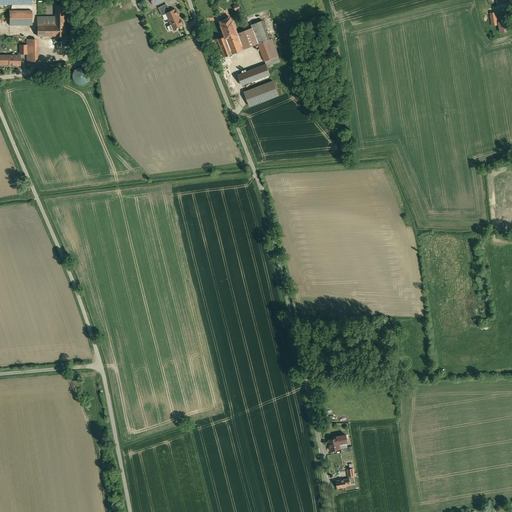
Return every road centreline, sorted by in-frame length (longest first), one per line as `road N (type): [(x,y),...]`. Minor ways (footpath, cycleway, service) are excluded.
road 1 (residential): [(265,204),(331,511)]
road 2 (residential): [(103,366),(0,106)]
road 3 (unclassified): [(189,0),(265,204)]
road 4 (residential): [(130,511),(103,366)]
